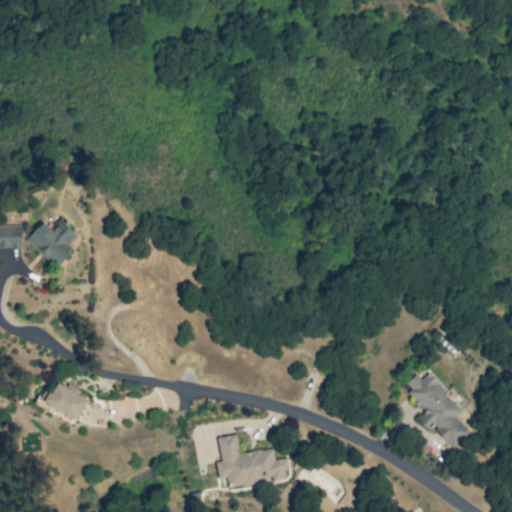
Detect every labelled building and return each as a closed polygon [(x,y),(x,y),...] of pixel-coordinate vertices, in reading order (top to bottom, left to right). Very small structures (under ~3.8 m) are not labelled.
[(42,222),(26,239),(56,267),(72,249),(67,245),(77,235),(59,218),(49,228),(42,222)] [(0,225),(0,235),(0,255),(5,255),(5,249),(21,248),(20,225),(0,225)] [(453,448),(469,431),(454,417),(462,409),(425,373),(420,378),(415,373),(402,386),(425,409),(416,419),(427,429),(431,426),(453,448)] [(51,392),(43,388),(37,401),(77,420),(87,400),(77,395),(80,390),(68,384),(66,387),(56,382),(51,392)] [(216,437),(220,460),(215,461),(218,478),(225,477),(227,489),(287,478),(283,457),(274,459),(272,447),(239,453),(235,434),(216,437)]
